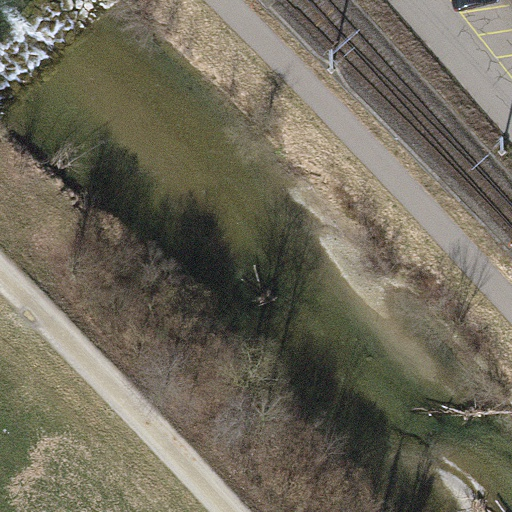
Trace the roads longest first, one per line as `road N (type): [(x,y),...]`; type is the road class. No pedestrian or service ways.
road 1 (track): [(228,0),(511,316)]
road 2 (track): [(214,511),(0,278)]
